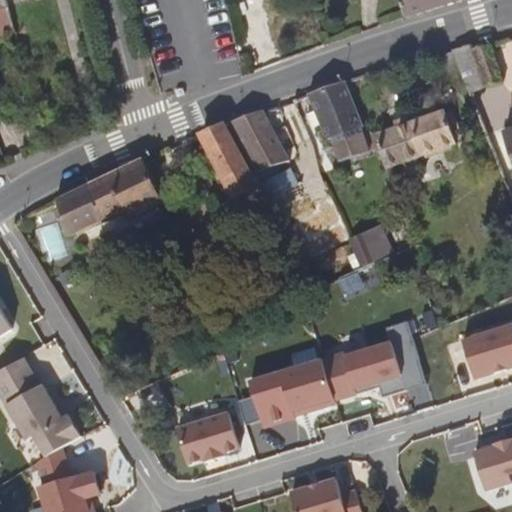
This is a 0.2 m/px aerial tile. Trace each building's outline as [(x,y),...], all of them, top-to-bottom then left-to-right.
[(0,0),(0,33),(15,29),(6,0),(0,0)] [(414,16),(464,1),(463,0),(402,0),(407,18),(414,16)] [(493,44),(473,50),(487,87),(504,82),(493,44)] [(471,46),(452,50),(460,69),(469,92),(487,87),(473,50),(471,46)] [(460,69),(452,50),(440,56),(447,74),(460,69)] [(347,81),(309,95),(316,111),(320,119),(329,140),(333,139),(339,154),(342,162),(372,152),(364,128),(347,81)] [(380,149),(387,169),(458,144),(446,109),(375,134),(380,149)] [(265,111),(232,123),(259,173),(292,160),(265,111)] [(320,119),(316,111),(306,116),(309,124),(320,119)] [(223,127),(202,135),(234,200),(257,189),(225,126),(223,127)] [(375,134),(364,128),(372,152),(380,149),(375,134)] [(64,197),(58,200),(71,238),(125,212),(129,219),(165,202),(145,159),(64,197)] [(267,180),(278,206),(306,194),(295,167),(267,180)] [(270,210),(257,189),(234,200),(227,203),(240,228),(270,210)] [(370,236),(354,243),(366,269),(373,266),(382,262),(370,236)] [(0,338),(13,330),(0,307),(0,338)] [(325,359),(338,401),(383,387),(384,392),(407,385),(401,366),(421,360),(409,322),(389,328),(393,342),(347,356),(346,353),(325,359)] [(511,368),(511,324),(465,339),(477,379),(511,368)] [(0,373),(0,382),(29,365),(25,358),(0,373)] [(338,401),(325,359),(252,382),(267,428),(298,418),(298,416),(296,412),(314,407),(318,410),(339,403),(338,401)] [(407,385),(384,392),(386,397),(429,384),(421,360),(401,366),(407,385)] [(0,382),(0,390),(30,441),(37,436),(50,457),(65,448),(84,436),(71,415),(65,419),(45,385),(42,387),(29,365),(0,382)] [(296,412),(298,416),(318,410),(314,407),(296,412)] [(243,449),(231,413),(180,429),(191,465),(208,460),(208,462),(227,456),(226,454),(243,449)] [(511,439),(496,444),(497,446),(477,452),(489,490),(511,483),(511,439)] [(74,478),(65,448),(50,457),(40,463),(47,486),(42,487),(49,511),(91,511),(88,499),(104,494),(97,472),(81,477),(81,475),(74,478)] [(343,496),(338,480),(292,494),(297,511),(363,511),(357,491),(343,496)]
